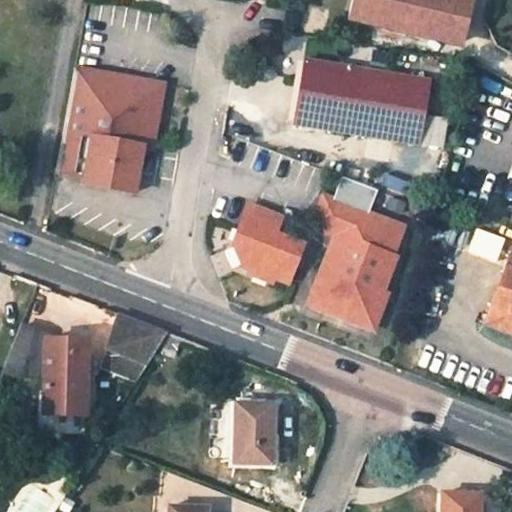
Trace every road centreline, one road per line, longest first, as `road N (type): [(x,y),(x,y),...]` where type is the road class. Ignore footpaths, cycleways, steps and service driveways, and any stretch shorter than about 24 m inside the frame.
road 1 (secondary): [(0,241),(366,383)]
road 2 (secondary): [(366,383),(511,440)]
road 3 (residential): [(319,511),(366,383)]
